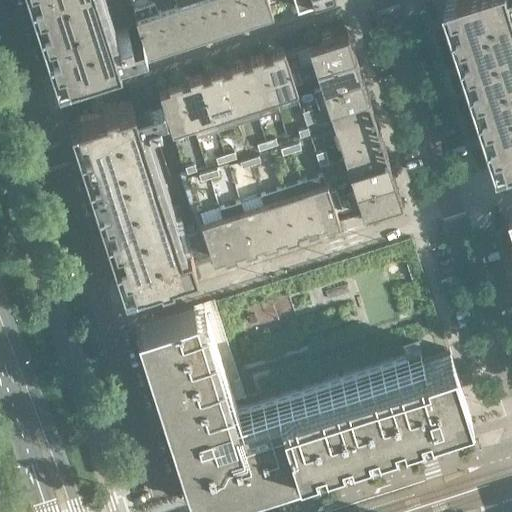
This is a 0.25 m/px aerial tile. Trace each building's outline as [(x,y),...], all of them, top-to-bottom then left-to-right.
[(118,39),(105,0),(34,0),(36,6),(43,3),(48,18),(41,20),(45,33),(52,31),(57,45),(50,47),(54,61),(61,59),(66,75),(118,59),(118,58),(145,49),(138,24),(116,31),(118,39)] [(129,0),(138,24),(159,17),(180,11),(201,4),(213,0),(268,0),(271,8),(295,0),(296,0),(295,0),(129,0)] [(188,36),(176,0),(173,0),(156,6),(167,43),(188,36)] [(209,30),(199,0),(176,0),(188,36),(209,30)] [(229,23),(221,0),(199,0),(209,30),(229,23)] [(250,16),(244,0),(221,0),(229,23),(250,16)] [(244,0),(250,16),(272,9),(271,8),(268,0),(244,0)] [(511,0),(452,0),(455,8),(462,6),(467,20),(460,22),(464,36),(471,33),(476,48),(469,50),(473,63),(480,61),(484,75),(477,77),(482,90),(489,88),(493,102),(486,105),(490,118),(497,116),(502,130),(495,132),(499,146),(506,144),(511,160),(511,0)] [(167,43),(156,6),(134,13),(138,24),(145,49),(146,50),(167,43)] [(353,48),(346,27),(332,32),(331,29),(318,33),(319,36),(307,40),(314,62),(354,49),(353,48)] [(341,145),(334,124),(329,108),(327,103),(320,83),(314,62),(307,41),(284,48),(292,73),(271,80),(250,86),(230,93),(209,99),(189,106),(166,113),(204,232),(226,224),(247,218),(268,211),(288,204),(309,198),(330,191),(338,215),(361,208),(354,187),(347,166),(341,145)] [(288,61),(284,48),(283,48),(282,45),(270,49),(271,52),(263,54),(275,93),(296,86),(293,78),(292,73),(291,69),(288,61)] [(357,61),(354,49),(314,62),(320,82),(360,70),(360,69),(359,69),(357,61)] [(278,103),(263,54),(262,51),(249,55),(250,58),(242,61),(258,109),(278,103)] [(258,109),(242,61),(241,58),(229,62),(230,65),(222,67),(237,116),(258,109)] [(237,116),(222,67),(221,64),(208,69),(209,72),(201,74),(217,122),(237,116)] [(364,82),(360,70),(320,82),(327,103),(367,91),(367,90),(366,90),(363,82),(364,82)] [(217,122),(201,74),(200,71),(187,75),(188,78),(180,81),(193,120),(196,129),(217,122)] [(193,120),(180,81),(180,78),(167,82),(168,85),(158,88),(166,112),(166,113),(170,127),(193,120)] [(146,118),(166,112),(158,88),(131,97),(115,102),(114,99),(102,103),(103,106),(78,113),(79,115),(74,117),(78,130),(83,128),(88,142),(82,144),(86,157),(92,155),(97,169),(91,171),(95,185),(101,183),(105,197),(100,198),(104,212),(110,210),(114,224),(109,226),(113,239),(119,237),(123,252),(117,253),(122,267),(128,265),(132,280),(132,282),(157,274),(158,277),(170,273),(169,270),(194,262),(187,241),(183,243),(144,119),(146,118)] [(371,102),(367,91),(327,103),(334,124),(373,112),(370,103),(371,102)] [(376,121),(373,112),(334,124),(341,145),(380,132),(377,121),(376,121)] [(381,133),(380,132),(341,145),(347,166),(387,153),(383,141),(382,142),(380,133),(381,133)] [(387,154),(387,153),(347,166),(354,187),(394,174),(390,162),(389,162),(386,154),(387,154)] [(322,168),(301,175),(317,223),(325,220),(326,223),(338,219),(337,216),(338,216),(338,215),(334,203),(331,194),(330,191),(328,186),(322,168)] [(394,175),(394,174),(354,187),(361,208),(373,204),(374,207),(387,203),(386,200),(400,196),(393,175),(394,175)] [(318,226),(317,223),(301,175),(281,181),(296,229),(304,227),(305,230),(318,226)] [(296,229),(284,191),(263,197),(276,236),(284,234),(285,236),(297,232),(296,229)] [(243,204),(240,195),(219,201),(222,211),(235,249),(243,247),(243,250),(256,246),(255,243),(243,204)] [(277,239),(276,236),(263,197),(243,204),(255,243),(263,240),(264,243),(277,239)] [(235,252),(235,249),(222,211),(200,218),(204,232),(212,256),(222,253),(223,256),(235,252)] [(470,412),(460,383),(449,348),(410,360),(407,352),(227,410),(193,305),(136,323),(134,323),(192,501),(470,412)]
